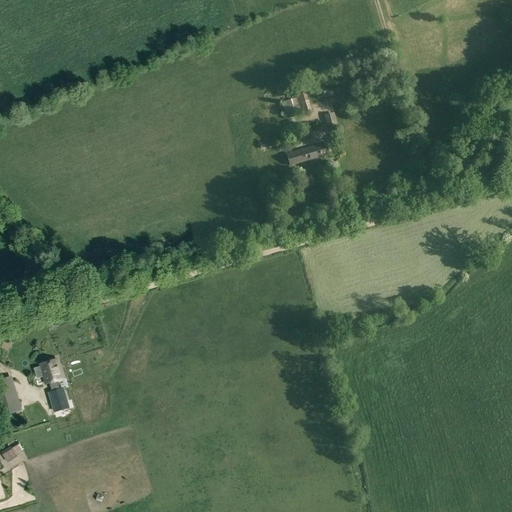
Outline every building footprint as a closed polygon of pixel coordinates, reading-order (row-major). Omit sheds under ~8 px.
[(350,78),(325,86),(322,86),(322,87),(320,87),(321,89),(323,89),(324,96),(353,88),(350,78)] [(286,119),(301,115),(312,111),(306,93),(295,96),(296,98),(281,103),(286,119)] [(325,115),(328,129),(338,126),(334,113),(325,115)] [(277,145),(275,138),(259,142),(262,150),(277,145)] [(326,144),(288,154),(291,165),(329,155),(326,144)] [(110,303),(97,309),(101,316),(113,309),(110,303)] [(62,389),(59,390),(57,381),(62,379),(56,359),(39,364),(45,384),(48,383),(51,392),(48,393),(53,411),(68,407),(62,389)] [(13,387),(0,390),(0,416),(20,410),(13,387)] [(23,450),(19,444),(3,455),(8,463),(17,457),(15,455),(23,450)]
